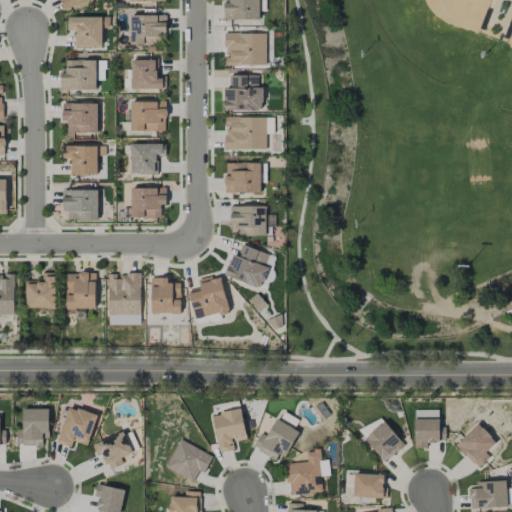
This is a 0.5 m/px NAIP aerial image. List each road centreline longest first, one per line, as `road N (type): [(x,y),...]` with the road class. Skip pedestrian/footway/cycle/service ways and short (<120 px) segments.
road 1 (tertiary): [(511,373),(0,373)]
road 2 (residential): [(196,0),(196,245)]
road 3 (residential): [(28,31),(36,85),(34,246)]
road 4 (residential): [(0,246),(196,245)]
